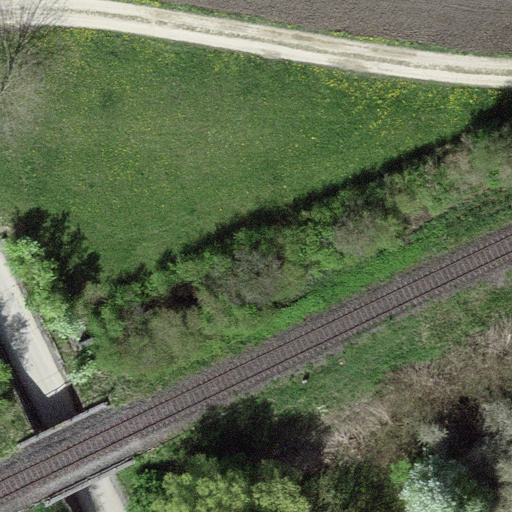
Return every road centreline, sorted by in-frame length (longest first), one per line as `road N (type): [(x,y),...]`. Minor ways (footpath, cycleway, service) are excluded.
road 1 (track): [(78,0),(511,73)]
road 2 (unclassified): [(106,511),(0,288)]
